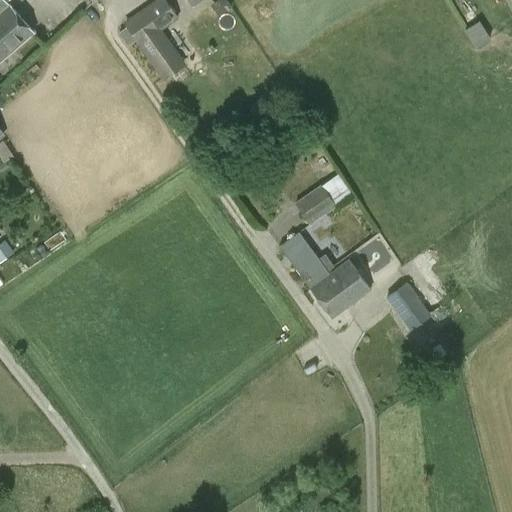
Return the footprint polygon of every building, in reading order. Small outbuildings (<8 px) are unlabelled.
[(0,0),(0,60),(32,32),(8,4),(7,5),(1,0),(0,0)] [(135,37),(147,54),(162,76),(181,63),(158,30),(176,18),(164,0),(155,0),(125,21),(127,24),(118,30),(127,43),(135,37)] [(475,48),(490,39),(478,20),(463,30),(475,48)] [(294,203),(310,225),(326,213),(352,194),(337,172),(321,185),(320,184),(294,203)] [(325,254),(319,259),(298,231),(279,245),(309,287),(329,273),(328,271),(334,266),(325,254)] [(348,259),(329,273),(309,287),(331,317),(370,289),(348,259)] [(406,281),(384,297),(410,331),(431,315),(406,281)]
